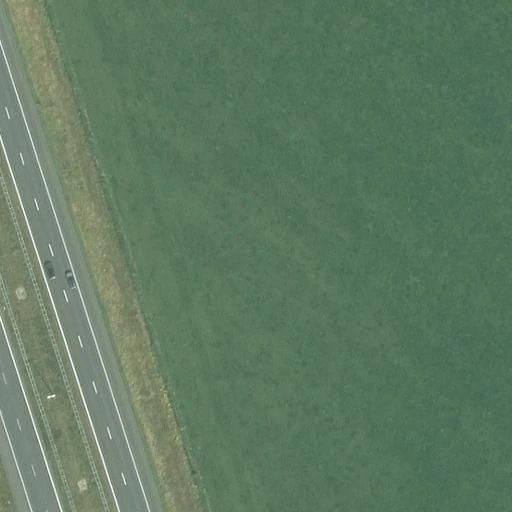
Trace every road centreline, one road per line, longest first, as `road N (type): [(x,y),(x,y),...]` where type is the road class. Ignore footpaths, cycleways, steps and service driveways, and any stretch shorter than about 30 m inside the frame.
road 1 (motorway): [(135,511),(0,86)]
road 2 (motorway): [(0,370),(45,511)]
